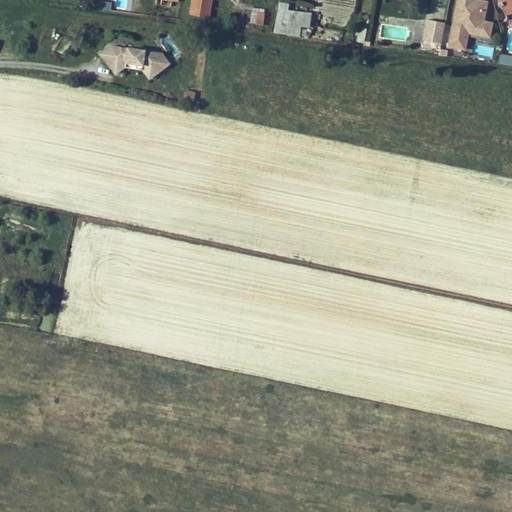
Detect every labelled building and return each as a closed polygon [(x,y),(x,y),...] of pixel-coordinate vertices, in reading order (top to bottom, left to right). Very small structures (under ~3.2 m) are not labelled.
[(194,0),(192,15),(210,18),(212,0),(194,0)] [(494,22),(485,21),(488,1),(478,0),(456,0),(449,48),(466,51),(468,37),(491,40),(494,22)] [(511,0),(499,0),(504,10),(511,7),(511,0)] [(280,2),(275,32),(290,35),(292,25),(301,25),(302,12),(287,10),(288,3),(280,2)] [(312,13),(302,12),(301,25),(310,26),(312,13)] [(427,20),(423,40),(441,44),(446,24),(427,20)] [(357,27),(356,42),(365,43),(366,28),(357,27)] [(112,45),(125,47),(126,39),(112,37),(112,45)] [(117,73),(124,67),(121,63),(124,61),(147,64),(147,65),(155,75),(171,63),(163,53),(146,51),(146,50),(129,47),(129,48),(112,46),(102,53),(117,73)] [(511,67),(511,66),(511,56),(500,54),(498,64),(511,67)] [(121,63),(124,67),(127,65),(143,68),(151,78),(155,75),(147,65),(147,64),(124,61),(121,63)] [(195,102),(196,92),(186,91),(185,100),(195,102)]
